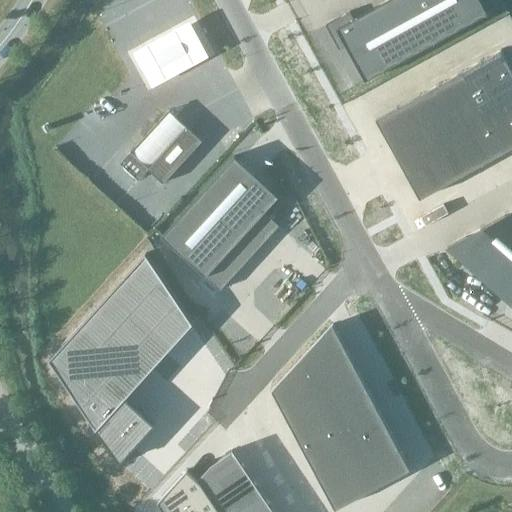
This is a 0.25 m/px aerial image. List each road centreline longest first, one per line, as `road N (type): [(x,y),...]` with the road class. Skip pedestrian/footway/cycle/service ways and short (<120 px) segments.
road 1 (unclassified): [(226,0),(381,289)]
road 2 (unknown): [(360,249),(247,400),(250,428),(301,511)]
road 3 (unknown): [(185,71),(120,133),(115,166),(130,186),(161,193),(181,183),(223,138),(231,98)]
road 4 (unclassified): [(381,289),(473,456),(511,470)]
road 5 (unclassified): [(511,368),(381,289)]
